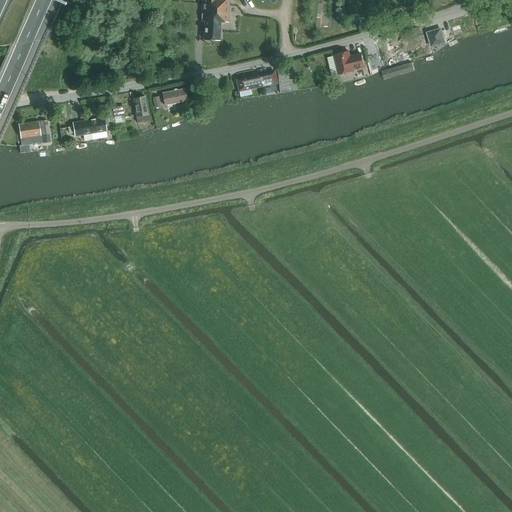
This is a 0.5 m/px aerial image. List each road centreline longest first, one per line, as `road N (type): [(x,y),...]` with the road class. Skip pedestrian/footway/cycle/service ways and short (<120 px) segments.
road 1 (unclassified): [(0,226),(94,222),(209,202),(511,115)]
road 2 (tertiary): [(0,107),(299,54),(485,0)]
